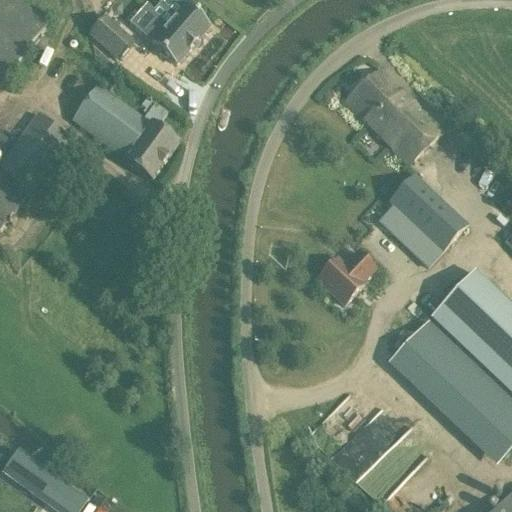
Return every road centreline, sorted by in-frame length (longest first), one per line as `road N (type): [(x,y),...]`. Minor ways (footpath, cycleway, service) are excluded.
road 1 (unclassified): [(266,511),(246,313),(250,224),(278,132),(308,90),(385,27),(424,11),(511,4)]
road 2 (unclassified): [(193,511),(176,349),(178,194),(206,103),(244,44),(294,0)]
road 3 (track): [(511,474),(479,475),(364,370)]
